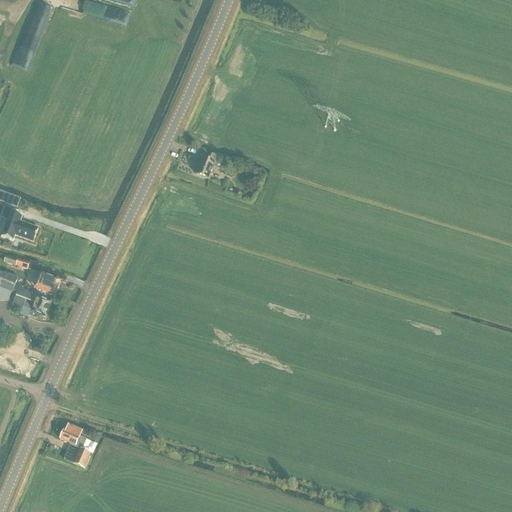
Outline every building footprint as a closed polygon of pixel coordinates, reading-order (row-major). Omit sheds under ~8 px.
[(233,163),(223,159),(212,155),(209,162),(202,159),(196,175),(209,180),(215,165),(220,167),(230,170),(233,163)] [(0,191),(0,201),(17,208),(21,199),(0,191)] [(6,212),(4,218),(0,216),(0,230),(2,231),(5,222),(18,227),(15,236),(33,243),(38,229),(20,222),(21,218),(6,212)] [(18,260),(6,257),(4,263),(27,270),(30,264),(18,260)] [(18,280),(0,272),(0,298),(9,302),(12,295),(17,297),(13,306),(23,310),(24,308),(32,311),(31,314),(30,317),(36,319),(38,315),(45,318),(51,303),(38,298),(39,296),(22,289),(23,287),(16,284),(18,280)] [(54,297),(60,282),(45,276),(39,291),(54,297)] [(82,431),(68,426),(66,431),(64,430),(60,439),(70,444),(70,445),(81,449),(82,450),(86,440),(79,437),(82,431)] [(82,450),(81,449),(74,465),(85,470),(92,454),(82,450)]
